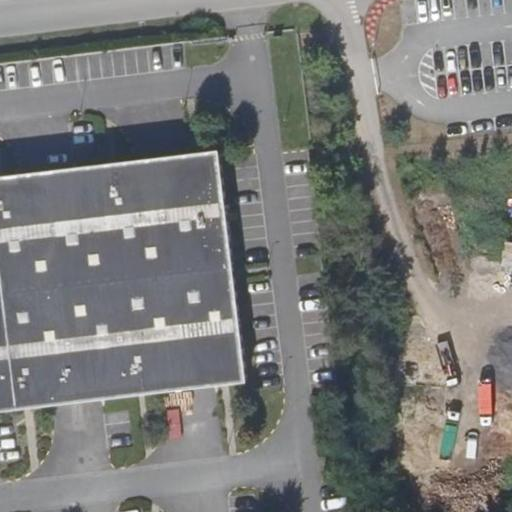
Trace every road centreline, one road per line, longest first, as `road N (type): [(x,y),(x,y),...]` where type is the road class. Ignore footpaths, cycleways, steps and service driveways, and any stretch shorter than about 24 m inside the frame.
road 1 (unclassified): [(305,463),(256,79)]
road 2 (unclassified): [(305,463),(0,502)]
road 3 (unclassified): [(0,108),(256,79)]
road 4 (unclassified): [(0,22),(185,0)]
